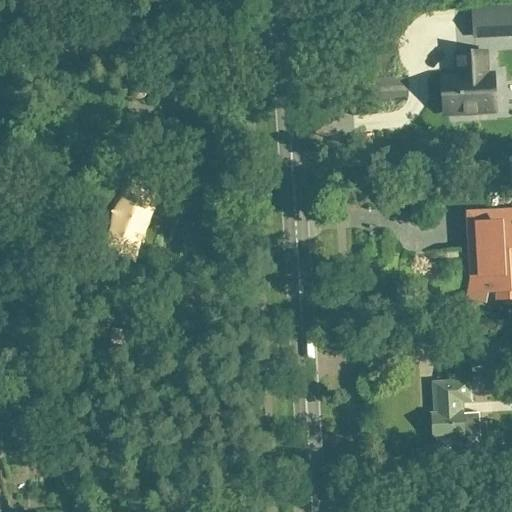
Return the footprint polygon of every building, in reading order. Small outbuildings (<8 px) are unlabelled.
[(511,6),(472,9),(474,37),(511,34),(511,6)] [(441,78),(443,114),(496,111),(494,75),(486,76),(485,52),(456,54),(457,70),(459,69),(460,77),(441,78)] [(511,249),(511,214),(467,217),(471,281),(467,299),(469,299),(469,298),(482,301),(484,291),(507,290),(505,250),(511,249)] [(511,361),(511,338),(465,340),(466,364),(511,361)] [(464,413),(463,413),(463,401),(470,401),(470,382),(434,384),(436,414),(432,415),(433,437),(436,437),(437,453),(481,451),(479,413),(464,414),(464,413)]
